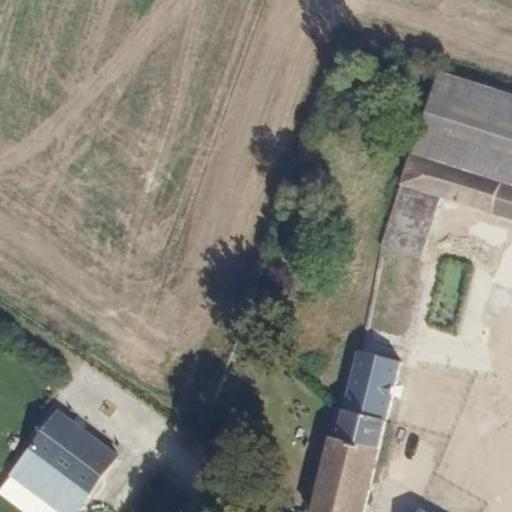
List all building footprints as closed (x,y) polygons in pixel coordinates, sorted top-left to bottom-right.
[(404,166),(511,197),(511,112),(425,87),(404,166)] [(434,222),(511,245),(511,202),(403,169),(367,276),(412,289),(434,222)] [(307,511),(357,511),(387,386),(342,375),(307,511)] [(29,457),(57,421),(55,420),(7,483),(44,511),(77,511),(86,500),(29,457)] [(114,465),(57,421),(29,457),(86,500),(114,465)]
